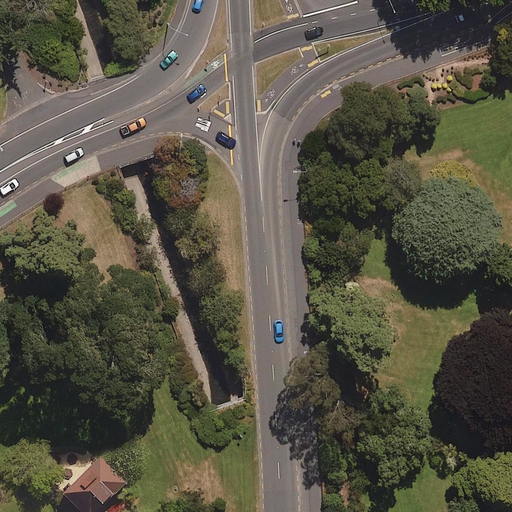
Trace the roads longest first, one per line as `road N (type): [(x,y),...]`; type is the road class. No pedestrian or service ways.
road 1 (trunk): [(458,5),(326,70),(285,105),(270,149),(262,226)]
road 2 (trunk): [(262,226),(278,511)]
road 3 (trunk): [(0,158),(159,79),(196,36),(205,0)]
road 4 (trunk): [(0,195),(56,160),(148,123)]
